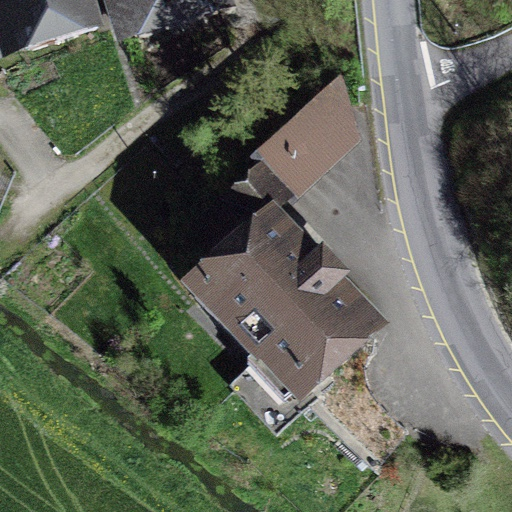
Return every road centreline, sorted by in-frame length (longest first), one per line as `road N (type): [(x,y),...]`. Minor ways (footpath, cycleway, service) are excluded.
road 1 (track): [(0,231),(248,51),(397,43)]
road 2 (unclassified): [(511,420),(430,279),(406,118)]
road 3 (unclassified): [(406,118),(511,60)]
